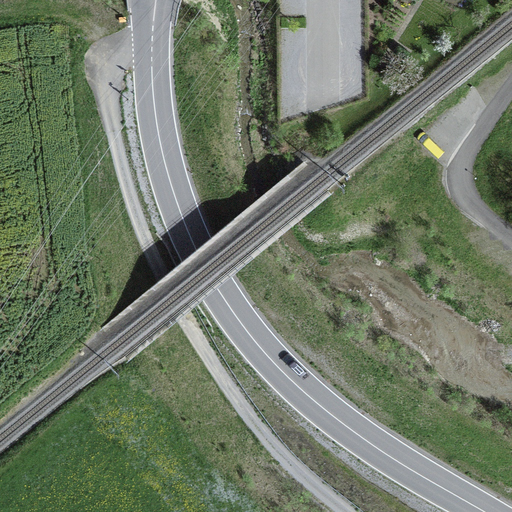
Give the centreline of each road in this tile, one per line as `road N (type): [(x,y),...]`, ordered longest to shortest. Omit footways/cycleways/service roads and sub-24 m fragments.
road 1 (primary): [(149,0),(153,153),(185,234),(289,373),(480,511)]
road 2 (track): [(149,17),(95,55),(126,238),(283,461),(345,511)]
